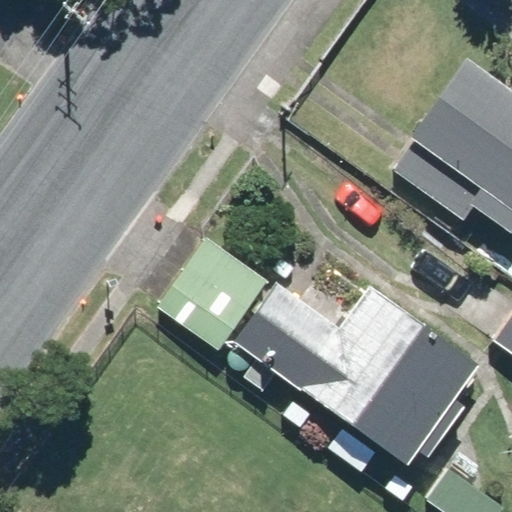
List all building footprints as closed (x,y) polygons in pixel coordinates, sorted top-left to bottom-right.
[(511,89),(472,61),(393,172),(465,223),(475,210),(511,235),(511,89)] [(208,239),(158,310),(221,354),(271,283),(208,239)] [(280,286),(236,347),(304,395),(306,393),(411,468),(421,455),(431,462),(469,410),(459,403),(484,368),(372,288),(349,320),(344,317),(337,327),(280,286)] [(511,316),(493,343),(511,356),(511,316)] [(452,472),(429,503),(441,511),(504,511),(506,510),(452,472)]
